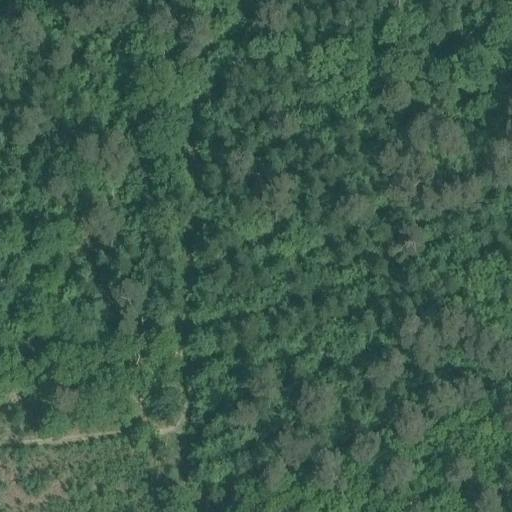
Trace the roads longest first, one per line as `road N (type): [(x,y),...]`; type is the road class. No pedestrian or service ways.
road 1 (track): [(183,437),(180,95),(223,78),(511,49)]
road 2 (track): [(0,443),(183,437),(181,511)]
